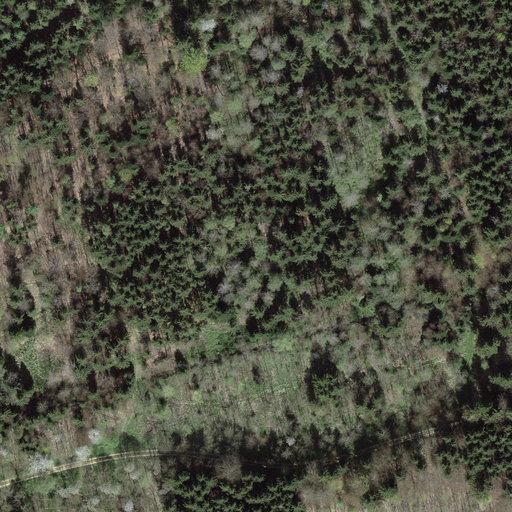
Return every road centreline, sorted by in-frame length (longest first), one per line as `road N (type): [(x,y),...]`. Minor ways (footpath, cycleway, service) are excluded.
road 1 (track): [(0,484),(166,451),(312,464),(511,411)]
road 2 (track): [(361,0),(392,46),(483,266),(464,373),(468,420)]
